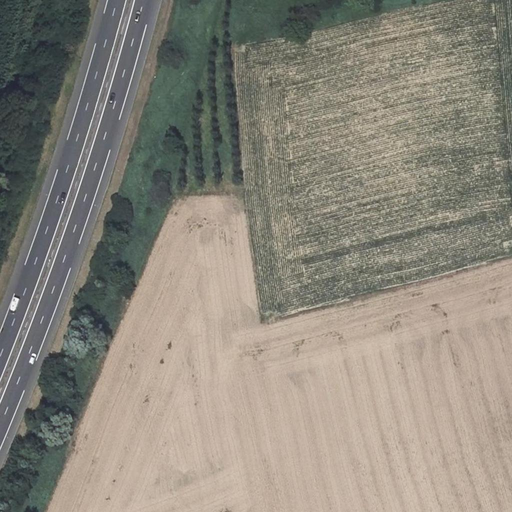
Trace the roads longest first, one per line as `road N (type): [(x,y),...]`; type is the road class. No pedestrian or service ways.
road 1 (motorway): [(0,424),(102,143),(143,0)]
road 2 (motorway): [(117,0),(0,356)]
